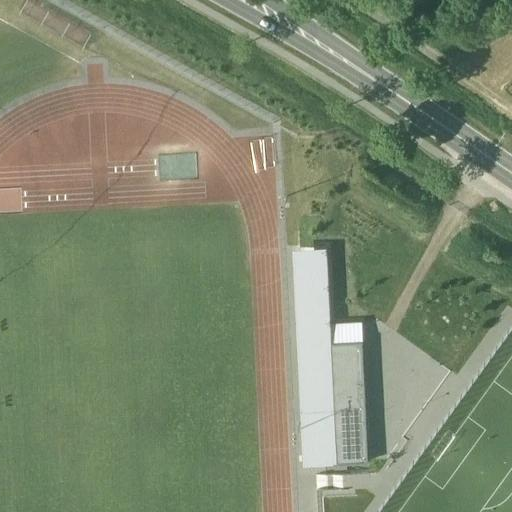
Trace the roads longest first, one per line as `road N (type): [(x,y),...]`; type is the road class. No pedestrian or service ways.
road 1 (primary): [(224,0),(456,137)]
road 2 (primary): [(456,137),(267,0)]
road 3 (track): [(462,83),(344,0)]
